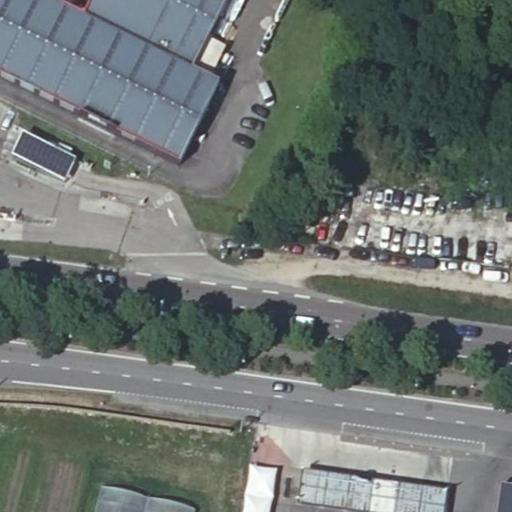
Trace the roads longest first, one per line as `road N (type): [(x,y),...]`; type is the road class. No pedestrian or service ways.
road 1 (primary): [(0,364),(511,430)]
road 2 (unclassified): [(511,283),(311,263),(265,277),(233,304)]
road 3 (primary): [(511,341),(233,304)]
road 4 (primary): [(233,304),(0,282)]
